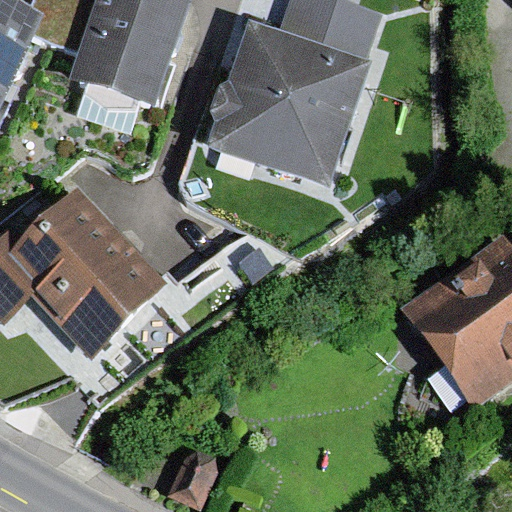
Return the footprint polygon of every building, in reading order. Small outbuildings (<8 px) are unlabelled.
[(154,111),(185,11),(148,0),(107,0),(81,88),(154,111)] [(292,0),(278,43),(251,34),(208,162),(330,203),(373,76),(366,73),(383,21),(319,0),(292,0)] [(0,122),(42,27),(0,8),(0,122)] [(166,299),(79,205),(8,270),(95,364),(166,299)] [(511,378),(511,241),(411,313),(475,405),(511,378)] [(192,455),(169,504),(187,511),(203,511),(223,469),(192,455)]
